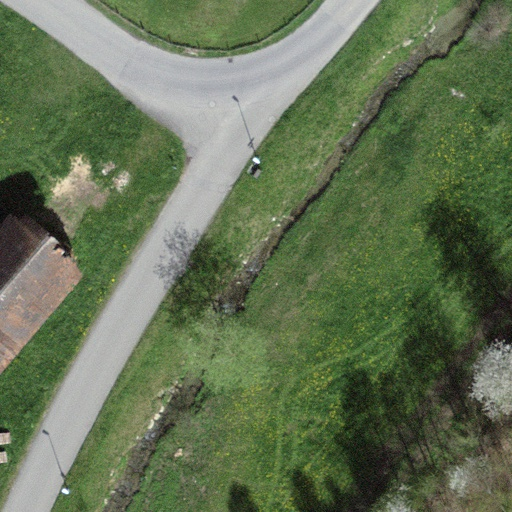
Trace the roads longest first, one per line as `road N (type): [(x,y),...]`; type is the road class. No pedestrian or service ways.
road 1 (residential): [(240,136),(89,379),(24,511)]
road 2 (unclassified): [(240,136),(43,0)]
road 3 (unclassified): [(352,0),(240,136)]
